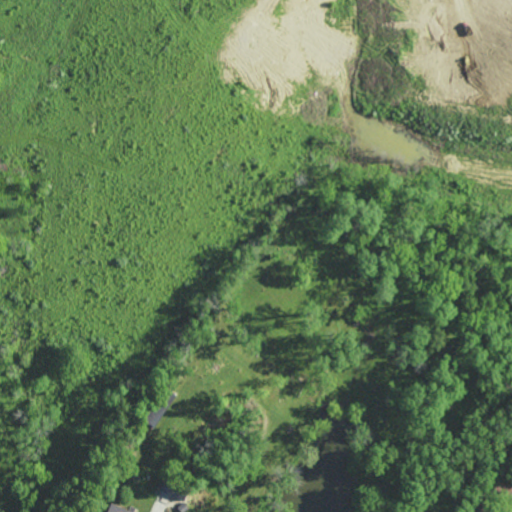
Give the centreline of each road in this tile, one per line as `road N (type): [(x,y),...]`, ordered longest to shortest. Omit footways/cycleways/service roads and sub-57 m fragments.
road 1 (residential): [(201,0),(280,77),(511,180)]
road 2 (residential): [(0,41),(155,0)]
road 3 (residential): [(429,0),(345,109)]
